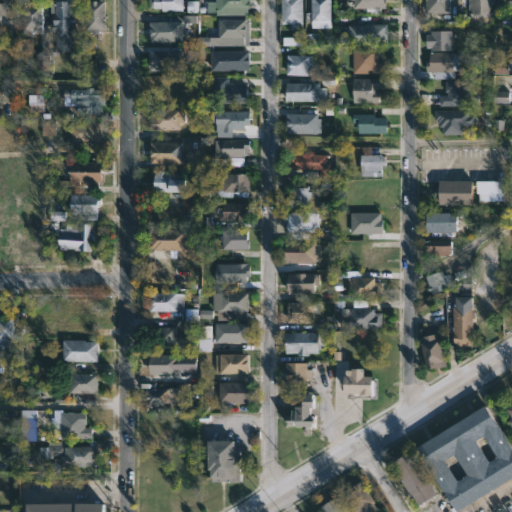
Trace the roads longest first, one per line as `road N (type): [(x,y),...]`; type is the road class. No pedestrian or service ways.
road 1 (residential): [(125,511),(126,0)]
road 2 (residential): [(269,504),(270,0)]
road 3 (residential): [(409,416),(409,0)]
road 4 (primary): [(256,511),(511,355)]
road 5 (residential): [(0,283),(129,282)]
